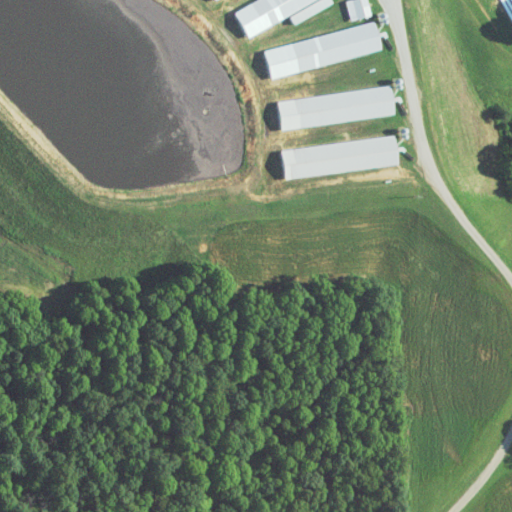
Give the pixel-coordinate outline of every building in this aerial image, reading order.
[(292,0),(225,0),(220,3),(233,29),(292,0)] [(313,0),(293,0),(275,10),(280,18),(313,0)] [(333,0),(337,14),(357,9),(355,0),(333,0)] [(250,44),(257,72),(368,44),(361,16),(250,44)] [(266,123),(380,110),(377,81),(263,93),(266,123)] [(270,173),(384,158),(380,129),(266,144),(270,173)]
